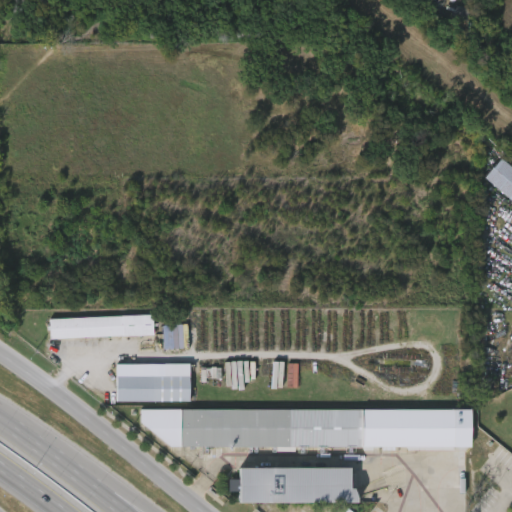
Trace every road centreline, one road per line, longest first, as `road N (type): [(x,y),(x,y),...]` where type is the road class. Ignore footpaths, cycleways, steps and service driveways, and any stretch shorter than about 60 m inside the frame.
road 1 (secondary): [(200,511),(0,355)]
road 2 (motorway): [(119,511),(10,429)]
